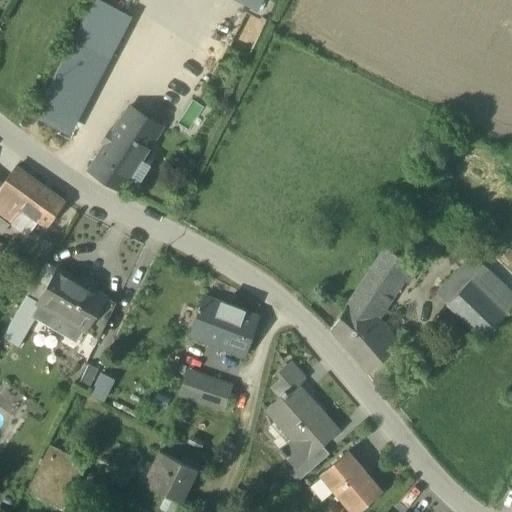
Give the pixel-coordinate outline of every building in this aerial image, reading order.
[(95,0),(93,0),(83,22),(117,40),(118,40),(130,18),(95,0)] [(261,0),(238,0),(256,10),(261,0)] [(34,116),(61,130),(68,134),(69,132),(117,40),(83,22),(34,116)] [(88,172),(121,192),(162,128),(130,107),(88,172)] [(77,136),(69,132),(68,134),(61,130),(58,135),(73,143),(77,136)] [(0,186),(0,194),(18,206),(34,182),(15,168),(1,186),(0,186)] [(22,209),(46,226),(62,203),(34,182),(18,206),(22,209)] [(0,218),(8,225),(22,209),(18,206),(0,194),(0,218)] [(346,306),(362,327),(370,320),(372,323),(399,283),(406,288),(418,271),(385,249),(346,306)] [(433,293),(447,306),(469,282),(483,268),(469,255),(433,293)] [(511,296),(483,268),(469,282),(504,316),(511,307),(511,296)] [(36,303),(38,304),(83,331),(85,332),(105,297),(56,269),(47,284),(36,303)] [(26,297),(36,303),(47,284),(37,278),(26,297)] [(482,339),(504,316),(469,282),(447,306),(482,339)] [(11,323),(23,330),(31,315),(38,304),(36,303),(26,297),(11,323)] [(85,332),(98,340),(116,303),(105,297),(85,332)] [(222,350),(244,358),(256,319),(206,299),(191,337),(216,347),(215,351),(221,354),(222,350)] [(77,341),(83,331),(38,304),(31,315),(77,342),(77,341)] [(330,331),(367,373),(394,349),(372,323),(370,320),(362,327),(346,306),(330,331)] [(77,341),(92,350),(98,340),(85,332),(83,331),(77,341)] [(405,361),(414,371),(434,353),(425,343),(405,361)] [(293,469),(294,470),(320,447),(316,442),(329,431),(301,400),(305,396),(296,387),(304,380),(289,364),(277,375),(280,379),(271,388),(281,399),(270,409),(279,418),(274,422),(294,443),(283,453),(281,450),(278,452),(293,469)] [(79,384),(88,389),(97,370),(88,365),(79,384)] [(90,394),(104,400),(114,378),(100,371),(90,394)] [(209,407),(218,384),(194,375),(185,398),(209,407)] [(209,407),(223,412),(231,389),(218,384),(209,407)] [(316,442),(320,447),(337,431),(305,396),(301,400),(329,431),(316,442)] [(266,412),(274,422),(279,418),(270,409),(266,412)] [(22,493),(44,503),(68,454),(47,443),(22,493)] [(288,474),(297,483),(328,455),(320,447),(294,470),(293,469),(288,474)] [(148,487),(179,502),(195,470),(159,452),(152,466),(157,469),(148,487)] [(357,473),(361,470),(348,454),(344,457),(357,473)] [(321,476),(335,492),(357,473),(344,457),(321,476)] [(334,493),(349,511),(357,511),(381,493),(361,470),(357,473),(335,492),(334,493)]
